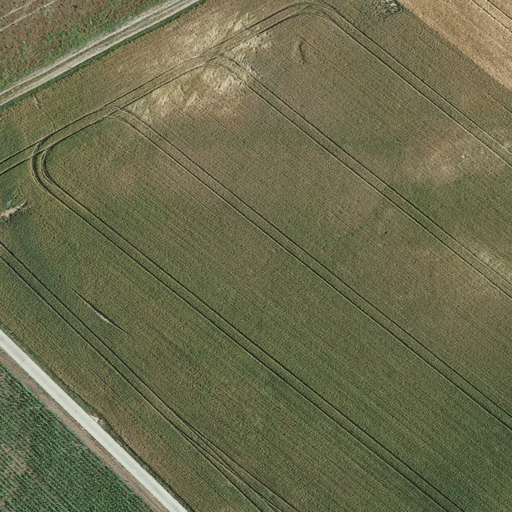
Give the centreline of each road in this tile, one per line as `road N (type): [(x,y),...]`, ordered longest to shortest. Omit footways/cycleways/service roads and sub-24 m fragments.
road 1 (track): [(0,337),(180,511)]
road 2 (track): [(187,0),(0,103)]
